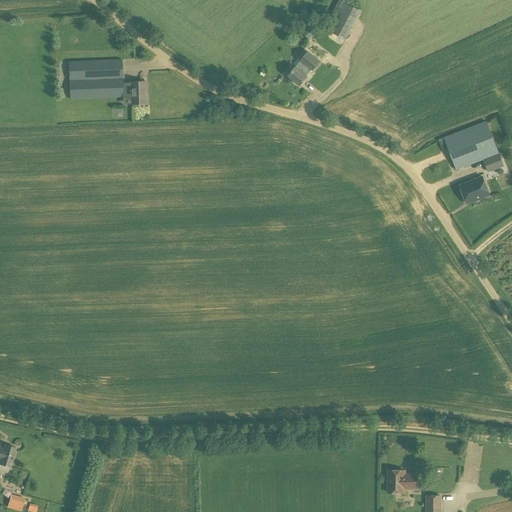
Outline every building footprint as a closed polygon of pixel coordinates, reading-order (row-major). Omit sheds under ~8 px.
[(346,40),(361,11),(351,6),(339,0),(338,0),(338,1),(324,28),(345,39),(346,40)] [(308,39),(321,27),(311,17),(299,30),(308,39)] [(312,71),(320,61),(308,51),(299,61),(300,62),(295,68),(295,67),(288,76),(300,85),(306,76),(311,70),(312,71)] [(121,84),(120,60),(68,61),(69,98),(121,96),(121,89),(130,89),(130,103),(144,103),(144,95),(146,95),(146,81),(130,81),(130,83),(121,84)] [(483,161),(499,155),(486,121),(443,137),(456,171),(483,161)] [(442,150),(447,148),(443,138),(438,140),(442,150)] [(504,166),(499,155),(483,161),(488,173),(504,166)] [(467,203),(489,195),(482,177),(460,185),(467,203)] [(0,464),(10,468),(10,467),(15,448),(0,443),(0,464)] [(418,488),(418,475),(404,475),(404,471),(387,470),(387,492),(403,492),(403,488),(418,488)] [(21,511),(24,499),(12,495),(8,508),(21,511)] [(426,511),(440,511),(440,496),(426,496),(426,511)]
